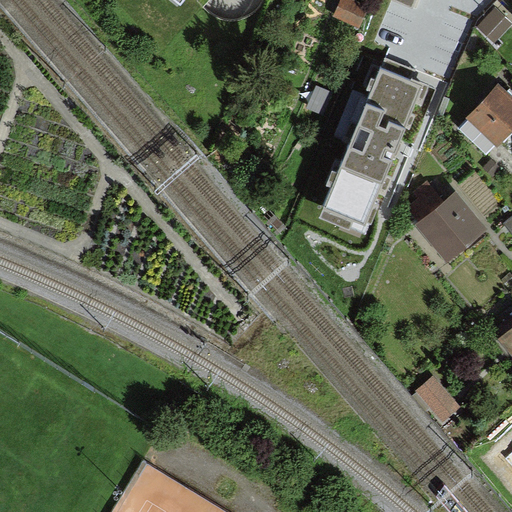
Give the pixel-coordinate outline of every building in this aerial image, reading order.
[(511,0),(502,0),(511,9),(511,0)] [(360,26),(367,12),(345,1),(339,16),(360,26)] [(479,25),(495,42),(511,24),(496,8),(479,25)] [(427,87),(382,68),(324,208),(369,226),(427,87)] [(463,130),(487,153),(495,145),(497,147),(511,132),(511,94),(501,84),(467,118),(471,121),(463,130)] [(324,94),(311,91),(305,110),(318,113),(324,94)] [(483,168),(490,175),(497,167),(491,161),(483,168)] [(402,204),(444,258),(478,231),(451,196),(438,207),(423,188),(402,204)] [(511,215),(503,223),(511,233),(511,215)] [(498,340),(511,355),(511,314),(500,325),(507,332),(498,340)] [(453,408),(430,379),(416,390),(439,419),(453,408)] [(511,446),(498,460),(511,475),(511,446)]
